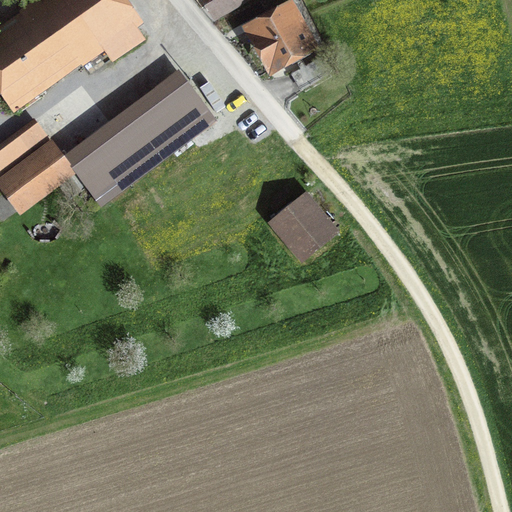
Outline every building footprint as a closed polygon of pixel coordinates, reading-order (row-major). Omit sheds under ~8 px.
[(147,26),(130,0),(30,0),(0,20),(0,81),(19,110),(147,26)] [(207,0),(220,19),(250,0),(207,0)] [(298,0),(294,0),(248,25),(274,73),(324,46),(298,0)] [(327,57),(295,74),(304,90),(322,80),(333,99),(347,91),(327,57)] [(191,128),(161,86),(68,153),(98,195),(191,128)] [(77,173),(37,119),(0,146),(0,184),(22,214),(77,173)] [(341,229),(312,190),(276,217),(306,256),(341,229)]
